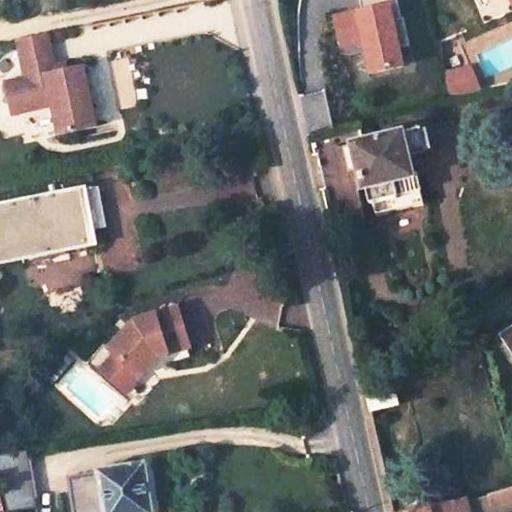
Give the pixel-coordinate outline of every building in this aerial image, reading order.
[(360,0),(362,7),(331,14),(338,49),(361,44),(367,75),(407,66),(393,0),(360,0)] [(94,130),(81,70),(53,76),(45,37),(14,43),(22,81),(7,84),(10,97),(5,98),(9,116),(50,108),(56,138),(94,130)] [(5,98),(10,97),(7,84),(2,84),(5,98)] [(428,128),(358,144),(358,146),(349,148),(352,163),(361,160),(364,170),(367,187),(370,186),(374,202),(378,201),(425,190),(422,174),(416,174),(412,154),(432,149),(428,128)] [(361,160),(352,163),(354,172),(364,170),(361,160)] [(428,202),(425,190),(378,201),(380,212),(428,202)] [(77,191),(0,204),(0,261),(87,247),(77,191)] [(99,373),(123,394),(144,370),(144,362),(151,354),(155,358),(184,349),(186,348),(174,310),(132,324),(107,352),(113,357),(99,373)] [(187,358),(184,349),(155,358),(164,366),(187,358)] [(155,358),(151,354),(144,362),(144,370),(149,365),(155,358)] [(370,411),(396,405),(390,375),(365,392),(370,411)] [(0,493),(28,489),(21,452),(0,454),(0,493)] [(97,477),(68,481),(72,511),(149,511),(143,468),(97,475),(97,477)] [(30,499),(28,489),(0,493),(0,503),(0,504),(30,499)] [(492,511),(509,508),(504,489),(488,494),(492,511)] [(492,511),(488,494),(465,500),(428,510),(417,511),(492,511)]
